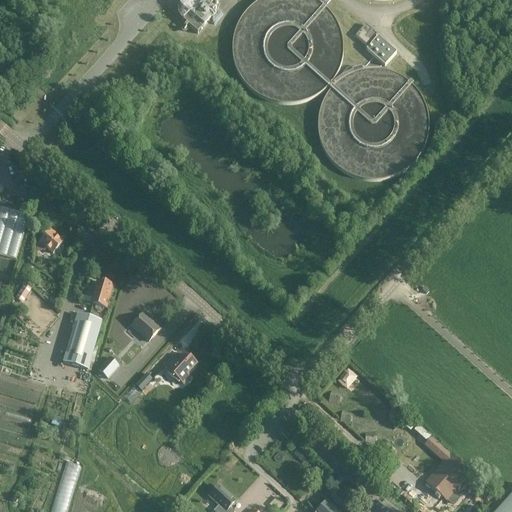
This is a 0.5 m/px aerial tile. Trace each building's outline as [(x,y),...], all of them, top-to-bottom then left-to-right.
[(179,0),(178,9),(178,12),(178,14),(179,16),(180,17),(181,19),(187,24),(190,27),(198,34),(204,27),(217,14),(216,13),(220,1),(219,0),(179,0)] [(365,25),(355,37),(367,47),(377,35),(365,25)] [(367,49),(366,50),(370,54),(385,67),(397,53),(378,37),(367,49)] [(0,207),(0,254),(17,259),(28,215),(0,207)] [(63,243),(50,232),(38,245),(44,251),(47,248),(53,254),(56,251),(58,253),(61,253),(63,250),(63,248),(60,246),(63,243)] [(107,309),(113,286),(97,282),(91,304),(107,309)] [(29,288),(24,285),(15,299),(20,302),(29,288)] [(88,371),(102,322),(78,315),(63,363),(88,371)] [(160,330),(143,315),(132,327),(149,342),(160,330)] [(183,384),(190,377),(187,375),(197,364),(196,363),(196,362),(193,360),(192,360),(191,359),(190,359),(185,354),(178,361),(174,357),(175,357),(174,356),(165,367),(169,371),(167,373),(173,378),(175,376),(183,384)] [(119,367),(110,358),(98,371),(108,379),(119,367)] [(348,374),(341,384),(350,390),(357,381),(348,374)] [(340,403),(342,392),(331,390),(329,401),(340,403)] [(342,410),(341,420),(351,422),(353,412),(342,410)] [(446,460),(425,482),(447,501),(471,474),(432,439),(427,444),(446,460)] [(67,511),(81,466),(67,462),(52,511),(67,511)] [(328,484),(338,507),(349,502),(345,494),(357,488),(351,474),(328,484)] [(236,502),(219,486),(209,497),(219,506),(214,511),(233,511),(230,509),(236,502)] [(243,511),(271,511),(281,502),(266,488),(243,511)] [(415,508),(425,496),(417,489),(409,497),(401,489),(397,493),(406,501),(407,500),(415,508)] [(511,511),(511,495),(496,511),(511,511)] [(371,506),(378,511),(388,511),(376,501),(371,506)] [(338,511),(327,502),(317,511),(338,511)] [(433,511),(424,503),(416,511),(417,511),(433,511)]
